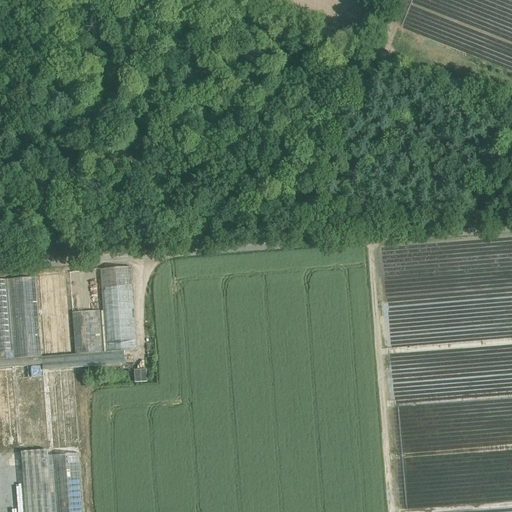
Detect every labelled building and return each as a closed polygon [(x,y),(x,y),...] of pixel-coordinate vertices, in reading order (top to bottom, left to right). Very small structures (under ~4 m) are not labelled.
[(131,267),(100,269),(106,352),(124,351),(137,350),(131,267)] [(96,269),(69,271),(75,353),(75,355),(102,353),(96,269)] [(106,352),(100,269),(96,269),(102,353),(106,352)] [(66,272),(39,274),(45,357),(72,355),(72,354),(66,272)] [(35,277),(8,279),(13,352),(14,359),(42,357),(35,277)] [(8,279),(0,279),(0,352),(13,352),(8,279)] [(0,367),(42,365),(43,370),(73,368),(125,364),(124,351),(106,352),(102,353),(75,355),(75,353),(72,354),(72,355),(45,357),(42,357),(14,359),(13,352),(0,352),(0,367)] [(42,365),(0,367),(0,450),(21,449),(21,452),(48,450),(43,370),(42,365)] [(83,511),(73,368),(43,370),(48,450),(21,452),(25,511),(83,511)] [(134,369),(135,382),(147,381),(147,369),(134,369)]
